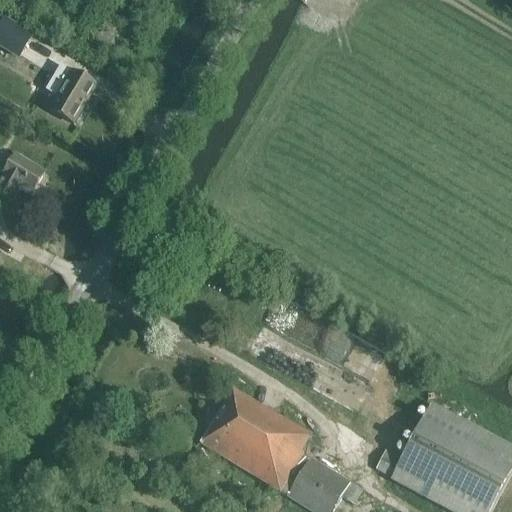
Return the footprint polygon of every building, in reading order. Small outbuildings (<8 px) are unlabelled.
[(3,20),(0,25),(0,35),(24,50),(31,37),(3,20)] [(75,130),(97,87),(64,69),(50,93),(61,99),(51,114),(75,130)] [(14,156),(5,151),(0,160),(0,165),(6,170),(0,180),(0,199),(11,206),(19,192),(32,200),(44,173),(15,155),(14,156)] [(355,508),(363,493),(351,485),(303,456),(313,439),(234,391),(200,446),(280,496),(281,496),(306,511),(335,511),(342,501),(355,508)] [(447,511),(494,511),(511,479),(511,448),(432,407),(403,463),(387,454),(378,472),(393,481),(392,483),(447,511)]
